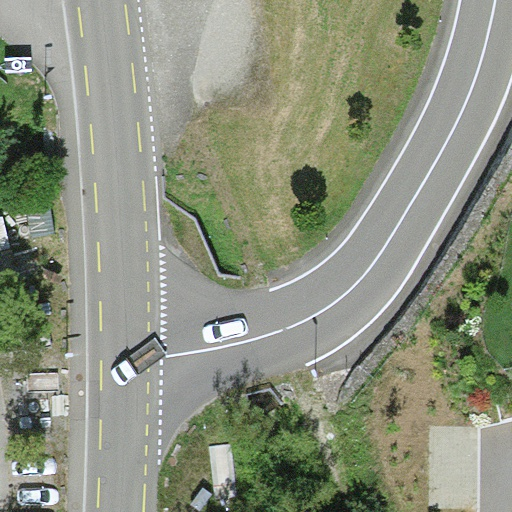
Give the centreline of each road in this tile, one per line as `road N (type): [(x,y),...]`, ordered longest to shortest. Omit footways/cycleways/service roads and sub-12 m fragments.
road 1 (tertiary): [(494,0),(482,57),(444,148),(397,229),(352,285),(276,333),(217,345),(128,343)]
road 2 (secondary): [(128,343),(106,0)]
road 3 (secondary): [(121,511),(128,343)]
